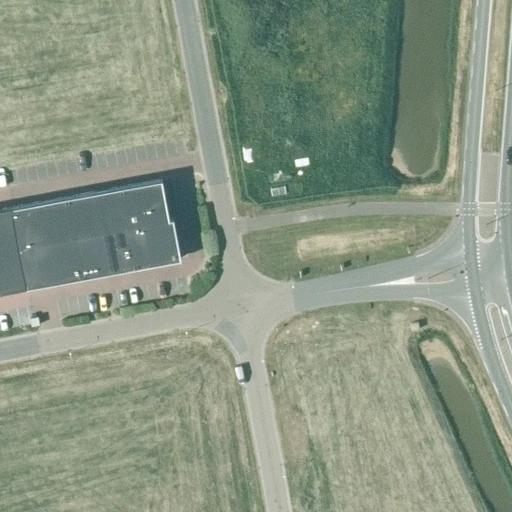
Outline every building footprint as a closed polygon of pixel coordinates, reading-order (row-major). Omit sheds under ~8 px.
[(122,187),(129,227),(170,219),(162,179),(122,187)] [(94,192),(102,232),(129,227),(122,187),(94,192)] [(67,197),(74,237),(102,232),(94,192),(67,197)] [(39,202),(46,242),(74,237),(67,197),(39,202)] [(46,242),(39,202),(11,207),(18,248),(46,242)] [(11,207),(0,209),(0,251),(18,248),(11,207)] [(129,227),(137,267),(177,259),(170,219),(129,227)] [(129,227),(102,232),(109,272),(137,267),(129,227)] [(74,237),(82,277),(109,272),(102,232),(74,237)] [(82,277),(74,237),(46,242),(54,282),(82,277)] [(54,282),(46,242),(18,248),(26,288),(54,282)] [(18,248),(0,251),(0,292),(26,288),(18,248)] [(149,511),(121,360),(0,382),(0,466),(8,511),(149,511)] [(395,360),(298,376),(303,407),(402,391),(395,360)] [(410,402),(307,420),(321,511),(459,511),(459,507),(450,509),(444,469),(435,471),(426,434),(418,436),(410,402)]
